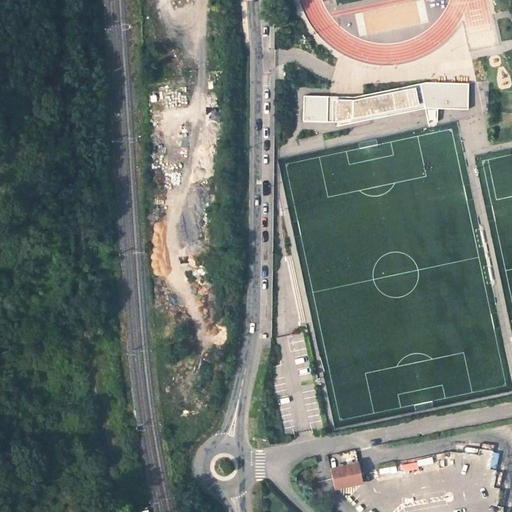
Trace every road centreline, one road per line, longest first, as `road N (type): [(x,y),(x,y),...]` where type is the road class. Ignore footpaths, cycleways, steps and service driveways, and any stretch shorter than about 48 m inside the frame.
road 1 (unclassified): [(254,0),(250,335),(228,444)]
road 2 (residential): [(260,464),(511,409)]
road 3 (track): [(110,511),(84,331)]
